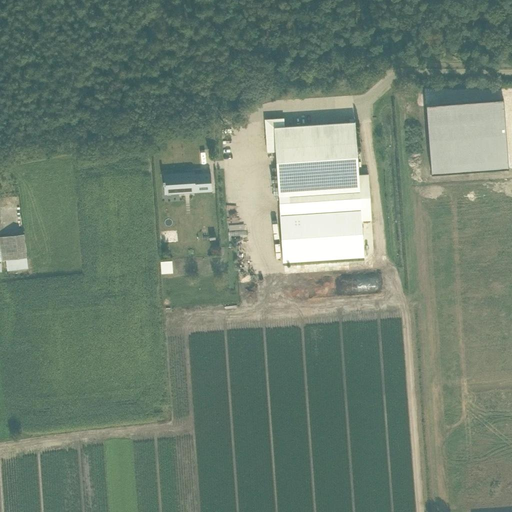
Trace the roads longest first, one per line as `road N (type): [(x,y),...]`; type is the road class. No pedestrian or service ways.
road 1 (unknown): [(370,107),(384,256),(403,346),(415,511)]
road 2 (unknown): [(384,256),(288,269),(272,263),(259,226),(251,133)]
road 3 (unclassified): [(0,160),(87,142),(168,113)]
road 4 (track): [(511,26),(364,0)]
road 5 (unknown): [(370,107),(264,107),(251,133)]
road 6 (unclassified): [(380,72),(511,72)]
